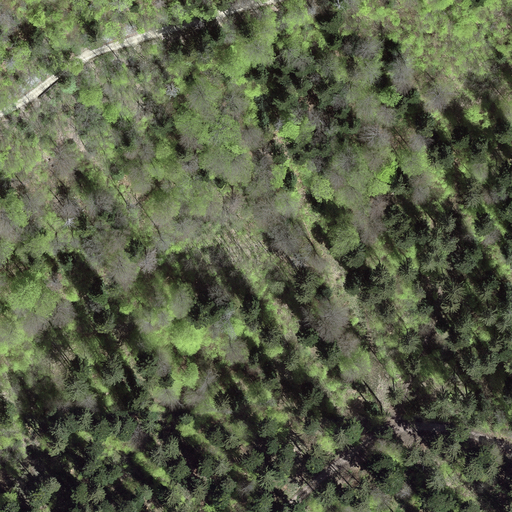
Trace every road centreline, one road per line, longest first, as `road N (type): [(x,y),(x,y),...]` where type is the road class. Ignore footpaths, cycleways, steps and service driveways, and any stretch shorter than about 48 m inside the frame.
road 1 (track): [(0,113),(102,49),(265,0)]
road 2 (track): [(279,511),(345,453),(399,427),(446,423),(511,447)]
